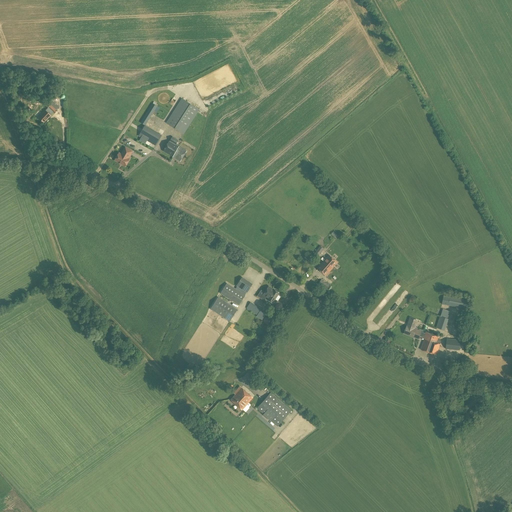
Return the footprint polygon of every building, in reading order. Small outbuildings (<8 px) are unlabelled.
[(54,114),(57,111),(56,110),(59,107),(50,98),(44,104),(48,107),(39,117),(44,122),(53,112),(54,114)] [(183,134),(199,109),(182,98),(166,123),(183,134)] [(145,125),(157,106),(152,103),(140,122),(145,125)] [(156,146),(162,135),(145,125),(138,136),(156,146)] [(176,144),(178,140),(173,137),(169,144),(163,152),(173,157),(180,161),(187,151),(176,144)] [(128,158),(132,151),(125,147),(121,154),(119,153),(114,160),(125,166),(129,159),(128,158)] [(319,255),(324,249),(320,246),(315,251),(319,255)] [(325,275),(337,262),(329,255),(317,268),(325,275)] [(326,291),(327,289),(330,285),(321,280),(318,284),(324,288),(323,289),(326,291)] [(240,292),(227,283),(220,293),(239,305),(245,295),(246,293),(242,290),(240,292)] [(271,291),(273,288),(268,286),(263,295),(266,298),(268,295),(270,296),(272,293),(272,292),(271,291)] [(268,295),(266,298),(268,299),(267,300),(273,303),(279,293),(274,289),(273,288),(271,291),(272,292),(272,293),(270,296),(268,295)] [(468,310),(470,300),(443,295),(441,304),(468,310)] [(230,321),(237,309),(218,297),(210,309),(230,321)] [(261,309),(251,303),(250,304),(250,303),(246,308),(257,315),(256,317),(262,320),(266,313),(261,310),(261,309)] [(442,309),(437,327),(445,330),(450,311),(442,309)] [(425,333),(421,331),(414,328),(417,320),(410,318),(404,334),(418,339),(419,336),(423,338),(424,339),(420,349),(436,355),(440,344),(441,341),(437,340),(439,336),(426,331),(425,333)] [(463,336),(465,327),(458,325),(457,335),(463,336)] [(460,350),(461,340),(446,338),(445,349),(446,349),(460,350)] [(244,399),(246,402),(251,396),(242,389),(236,395),(238,396),(237,397),(238,397),(239,396),(243,400),(244,399)] [(264,414),(278,398),(273,394),(270,398),(267,396),(257,408),(264,414)] [(238,396),(236,395),(235,395),(231,400),(242,410),(246,404),(245,403),(246,402),(244,399),(243,400),(239,396),(238,397),(237,397),(238,396)] [(270,420),(284,404),(278,398),(264,414),(270,420)] [(284,404),(270,420),(278,426),(291,410),(284,404)]
